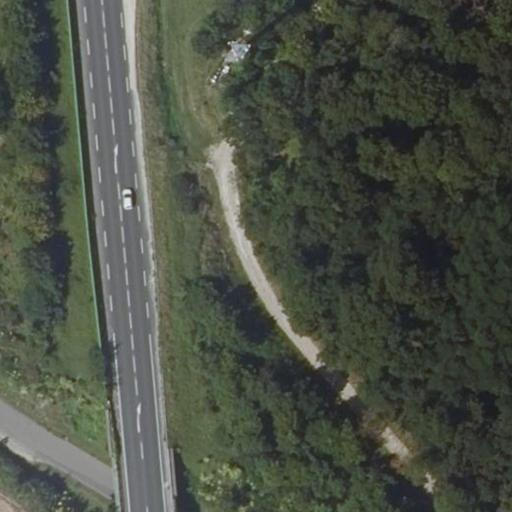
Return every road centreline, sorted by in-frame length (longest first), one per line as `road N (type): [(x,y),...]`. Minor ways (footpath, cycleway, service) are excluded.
road 1 (track): [(322,0),(232,161),(232,215),(256,287),(461,511)]
road 2 (primary): [(147,511),(102,0)]
road 3 (residential): [(150,511),(0,420)]
